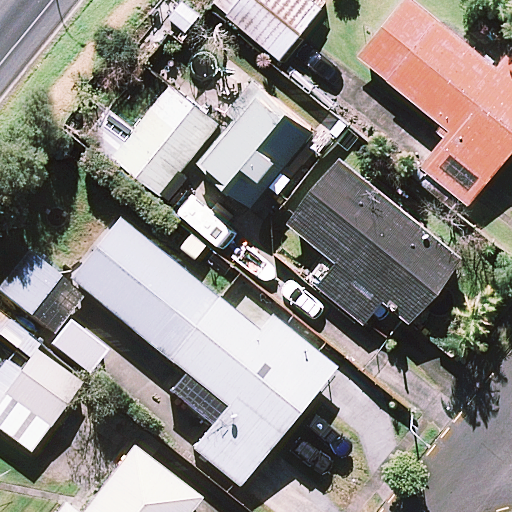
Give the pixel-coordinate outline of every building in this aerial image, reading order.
[(324,1),(323,0),(215,0),(213,3),(278,56),(324,1)] [(511,47),(498,65),(418,0),(402,0),(360,52),(453,128),(423,164),(467,200),(511,144),(511,47)] [(222,121),(197,155),(253,201),(315,127),(258,79),(222,121)] [(197,155),(222,121),(174,81),(135,128),(109,106),(88,131),(164,194),(197,155)] [(460,255),(338,154),(286,216),(329,251),(309,275),(364,320),(387,292),(413,313),(460,255)] [(255,332),(117,221),(69,280),(183,371),(167,391),(211,425),(192,449),(237,485),(331,367),(267,316),(255,332)] [(81,298),(25,251),(0,281),(0,291),(51,334),(81,298)] [(0,431),(27,452),(73,393),(15,349),(0,368),(0,431)] [(185,511),(196,498),(129,447),(78,511),(76,511),(62,502),(54,511),(185,511)]
